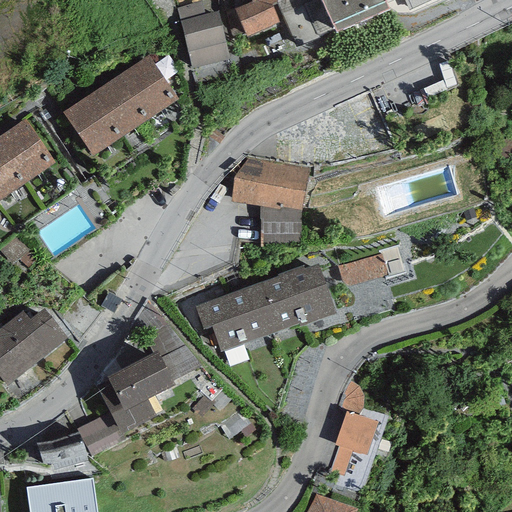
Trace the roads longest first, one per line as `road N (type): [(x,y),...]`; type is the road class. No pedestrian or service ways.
road 1 (residential): [(0,434),(45,410),(80,374),(194,190),(237,138),(511,6)]
road 2 (residential): [(266,511),(287,498),(309,458),(336,371),(357,345),(465,303),(511,272)]
